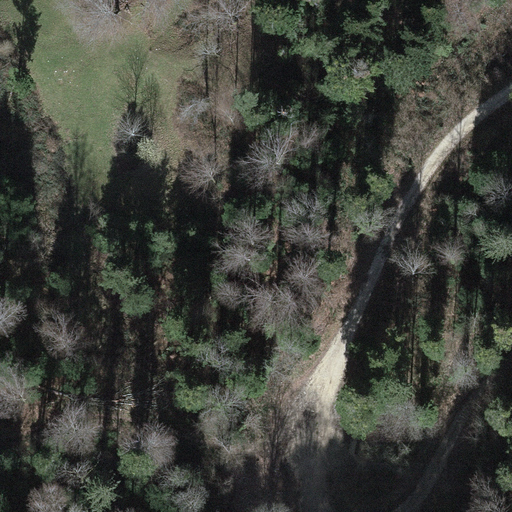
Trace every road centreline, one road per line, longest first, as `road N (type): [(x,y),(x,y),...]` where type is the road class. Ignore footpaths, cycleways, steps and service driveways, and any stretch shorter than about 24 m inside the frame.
road 1 (track): [(511,95),(440,170),(367,297),(320,425),(315,511)]
road 2 (track): [(403,511),(493,371),(511,355)]
